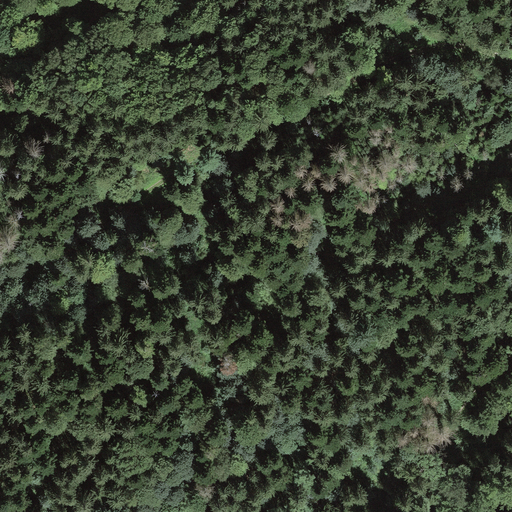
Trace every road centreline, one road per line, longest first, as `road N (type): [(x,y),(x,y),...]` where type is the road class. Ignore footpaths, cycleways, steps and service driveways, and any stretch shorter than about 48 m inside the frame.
road 1 (track): [(0,276),(46,263),(219,152),(420,48),(460,47),(511,66)]
road 2 (track): [(511,172),(408,210),(379,234),(319,331),(269,477),(237,511)]
